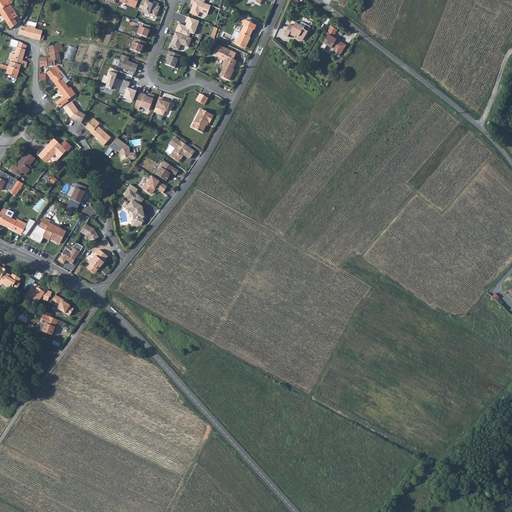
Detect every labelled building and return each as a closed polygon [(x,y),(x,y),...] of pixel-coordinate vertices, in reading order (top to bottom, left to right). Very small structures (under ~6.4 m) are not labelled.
[(0,0),(0,10),(10,4),(8,2),(10,0),(0,0)] [(120,0),(119,2),(135,8),(138,0),(120,0)] [(146,0),(142,0),(138,11),(156,17),(160,8),(157,7),(158,5),(153,2),(152,5),(149,4),(150,3),(146,1),(147,0),(146,0)] [(193,0),(191,0),(190,4),(193,5),(189,14),(197,17),(199,13),(207,16),(210,6),(203,4),(193,0)] [(0,10),(0,12),(11,29),(17,23),(12,15),(15,13),(10,4),(0,10)] [(179,24),(175,33),(188,38),(190,34),(194,35),(199,22),(187,17),(185,22),(188,24),(187,28),(179,24)] [(243,19),(240,24),(243,26),(252,30),(255,25),(243,19)] [(290,23),(283,34),(287,36),(289,33),(295,37),(297,34),(299,35),(298,36),(303,39),(308,30),(303,28),(304,27),(299,25),(295,22),(294,26),(290,23)] [(146,38),(151,27),(143,24),(142,28),(140,27),(137,34),(146,38)] [(19,34),(33,38),(35,29),(21,25),(19,34)] [(235,44),(245,48),(250,38),(249,38),(252,30),(243,26),(235,44)] [(33,38),(40,40),(41,38),(43,38),(44,36),(41,35),(42,31),(35,29),(33,38)] [(334,33),(328,29),(326,33),(327,34),(323,42),(336,50),(337,49),(341,52),(344,47),(340,44),(341,42),(332,37),(334,33)] [(175,33),(169,48),(178,51),(180,45),(188,48),(191,39),(188,38),(175,33)] [(143,51),(146,43),(134,39),(130,50),(140,54),(141,50),(143,51)] [(15,55),(23,57),(26,46),(19,41),(15,55)] [(40,66),(42,66),(47,66),(47,65),(52,65),(52,63),(55,62),(55,60),(60,58),(59,52),(62,51),(61,44),(49,47),(51,57),(40,58),(40,66)] [(65,58),(73,61),(78,48),(70,45),(65,58)] [(223,67),(227,58),(227,57),(229,51),(221,48),(216,58),(220,60),(221,59),(225,61),(222,65),(223,67)] [(168,51),(167,56),(168,56),(165,65),(174,69),(178,60),(179,61),(181,56),(168,51)] [(227,58),(233,60),(236,54),(230,52),(227,58)] [(12,62),(20,65),(21,65),(25,67),(27,62),(22,61),(23,57),(15,55),(13,60),(12,62)] [(127,62),(129,58),(122,55),(117,67),(135,74),(138,65),(130,62),(130,63),(127,62)] [(223,67),(223,68),(219,77),(228,81),(232,73),(231,73),(232,70),(236,62),(233,60),(227,58),(223,67)] [(8,67),(19,70),(20,66),(20,65),(12,62),(10,62),(8,67)] [(47,73),(58,88),(65,83),(68,81),(65,75),(63,77),(59,72),(60,71),(59,70),(58,69),(56,66),(53,68),(51,69),(50,68),(48,68),(49,71),(47,73)] [(6,74),(16,77),(19,70),(8,67),(8,68),(7,70),(6,74)] [(115,78),(118,71),(110,68),(107,77),(104,76),(102,82),(107,84),(105,88),(111,90),(112,87),(116,89),(119,80),(115,78)] [(130,83),(123,80),(117,93),(124,96),(123,98),(132,102),(136,92),(127,88),(128,87),(130,83)] [(58,88),(64,96),(58,100),(61,103),(61,104),(63,105),(68,101),(67,100),(75,94),(70,87),(69,88),(65,83),(58,88)] [(148,110),(153,95),(148,93),(147,95),(139,92),(133,108),(138,109),(139,107),(148,110)] [(196,100),(204,105),(208,98),(199,93),(196,100)] [(171,108),(173,103),(158,97),(153,112),(163,115),(164,111),(166,111),(168,107),(171,108)] [(72,102),(64,108),(65,109),(71,117),(80,124),(82,120),(84,116),(79,112),(72,102)] [(193,122),(196,123),(193,128),(202,132),(205,125),(204,124),(206,121),(208,122),(213,115),(200,109),(193,122)] [(135,119),(132,118),(127,124),(130,126),(135,119)] [(85,129),(90,133),(90,134),(95,138),(95,137),(97,139),(96,140),(103,146),(110,138),(97,127),(99,124),(93,119),(85,129)] [(129,147),(116,138),(113,142),(109,148),(112,150),(113,150),(116,152),(116,151),(119,153),(120,161),(122,163),(129,162),(131,160),(135,159),(136,158),(135,153),(130,153),(129,147)] [(189,159),(195,152),(175,138),(171,145),(176,149),(171,156),(179,162),(184,155),(189,159)] [(51,166),(56,161),(58,161),(68,151),(69,151),(73,147),(67,141),(62,145),(56,139),(40,156),(48,163),(51,166)] [(12,169),(21,176),(24,173),(26,175),(31,170),(28,168),(36,159),(30,154),(25,159),(23,158),(20,161),(22,163),(17,167),(15,166),(12,169)] [(175,176),(178,172),(164,161),(158,169),(158,171),(156,175),(164,180),(166,181),(169,177),(169,175),(171,173),(172,173),(175,176)] [(0,189),(2,190),(3,187),(11,190),(13,187),(18,180),(10,176),(2,171),(0,173),(0,189)] [(167,187),(151,176),(148,180),(149,181),(147,184),(145,183),(141,188),(150,195),(152,194),(156,188),(163,193),(167,187)] [(11,190),(10,192),(15,196),(24,183),(18,180),(13,187),(11,190)] [(71,200),(80,204),(85,193),(76,188),(71,200)] [(133,192),(129,189),(124,196),(132,201),(129,204),(127,207),(133,212),(132,213),(134,219),(132,222),(132,226),(143,224),(141,215),(142,215),(143,214),(141,207),(139,205),(138,205),(142,198),(133,192)] [(8,210),(4,207),(0,213),(0,221),(0,222),(12,230),(17,232),(20,228),(24,230),(22,234),(25,236),(27,234),(34,224),(35,222),(30,219),(27,224),(17,219),(17,220),(12,218),(15,212),(8,209),(8,210)] [(37,226),(29,238),(40,244),(43,237),(47,239),(48,238),(60,244),(66,232),(50,223),(51,221),(44,218),(39,227),(37,226)] [(87,224),(82,232),(88,236),(91,242),(100,237),(95,229),(87,224)] [(62,257),(74,264),(81,252),(74,248),(71,254),(66,251),(62,257)] [(96,255),(104,262),(108,257),(100,250),(96,255)] [(96,255),(95,256),(96,256),(93,260),(92,259),(89,264),(90,265),(87,269),(93,274),(98,268),(99,269),(104,263),(103,263),(104,262),(96,255)] [(0,279),(0,283),(2,284),(3,284),(6,286),(14,274),(13,273),(12,275),(10,274),(8,275),(6,273),(8,271),(6,270),(6,269),(0,265),(0,279)] [(14,274),(6,286),(7,286),(8,286),(9,286),(16,290),(20,283),(19,282),(21,278),(14,274)] [(30,277),(26,284),(31,287),(25,297),(31,301),(33,298),(38,302),(41,298),(48,300),(49,296),(50,296),(51,291),(45,289),(45,290),(44,290),(43,291),(40,289),(41,287),(33,282),(34,280),(30,277)] [(61,297),(56,305),(58,307),(70,315),(75,308),(70,305),(71,304),(69,303),(62,299),(63,298),(61,297)] [(58,322),(60,319),(45,313),(42,321),(43,321),(47,323),(44,330),(53,333),(58,322)]
